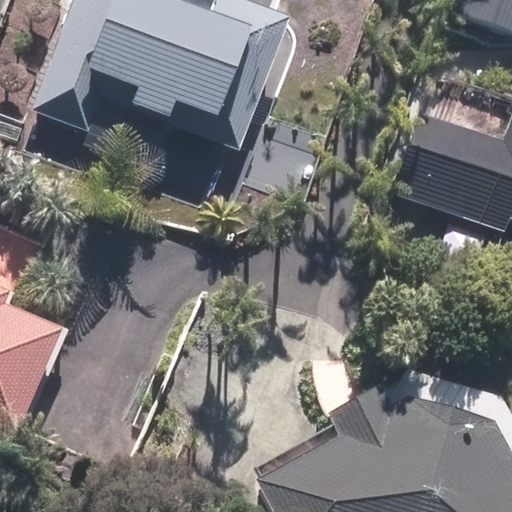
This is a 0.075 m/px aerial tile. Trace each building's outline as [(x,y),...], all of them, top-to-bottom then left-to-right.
[(0,0),(0,56),(15,0),(0,0)] [(75,0),(26,126),(89,150),(103,113),(247,169),(299,35),(207,0),(75,0)] [(511,119),(504,146),(414,117),(386,206),(509,245),(511,235),(511,119)] [(0,443),(18,451),(64,335),(6,311),(13,292),(0,286),(0,443)] [(511,511),(511,430),(487,390),(348,348),(310,367),(337,445),(252,490),(264,511),(511,511)]
